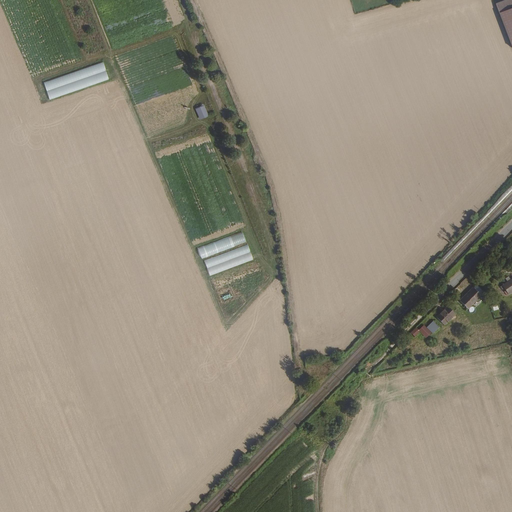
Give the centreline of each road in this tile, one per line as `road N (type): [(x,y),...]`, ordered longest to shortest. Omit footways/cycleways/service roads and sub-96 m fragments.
road 1 (track): [(318,511),(319,465),(356,386),(434,301)]
road 2 (track): [(245,168),(193,40),(199,15),(192,0)]
